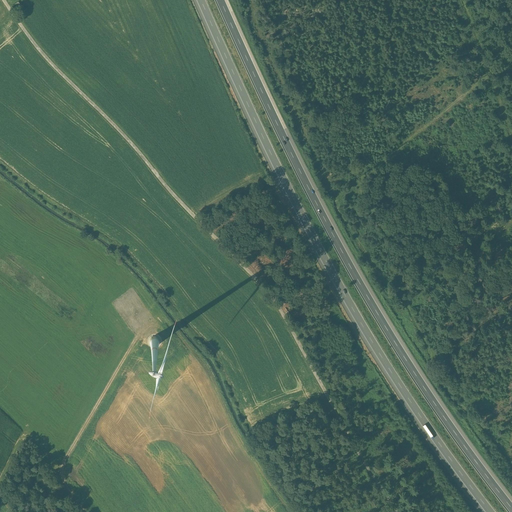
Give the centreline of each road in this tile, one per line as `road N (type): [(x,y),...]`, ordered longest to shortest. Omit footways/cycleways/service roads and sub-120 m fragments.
road 1 (residential): [(397,511),(272,298),(52,65),(3,0)]
road 2 (motorway): [(511,509),(448,426),(353,276),(219,0)]
road 3 (motorway): [(199,0),(334,283),(485,511)]
road 4 (track): [(84,511),(62,483),(61,468),(143,326)]
